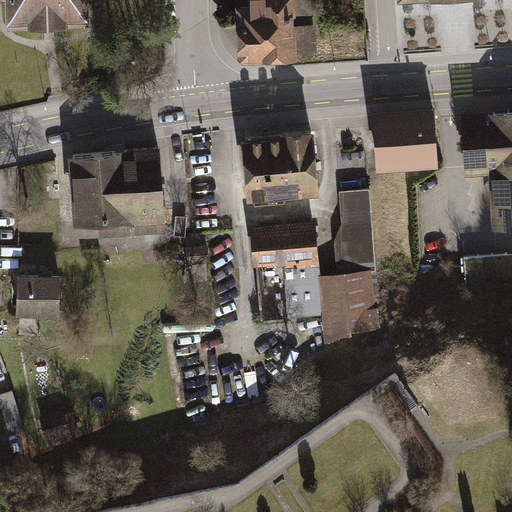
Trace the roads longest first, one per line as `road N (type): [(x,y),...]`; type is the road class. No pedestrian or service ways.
road 1 (primary): [(511,79),(199,105)]
road 2 (primary): [(199,105),(0,142)]
